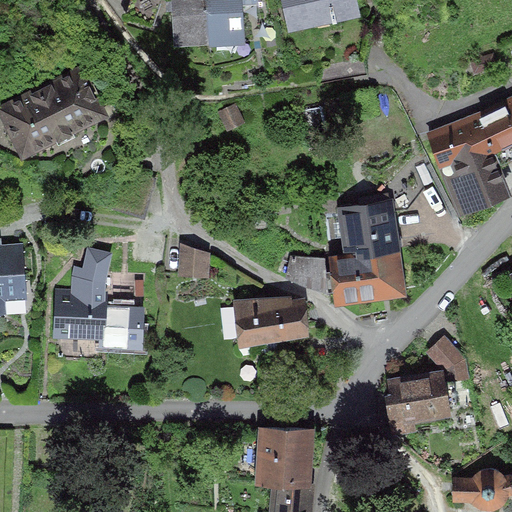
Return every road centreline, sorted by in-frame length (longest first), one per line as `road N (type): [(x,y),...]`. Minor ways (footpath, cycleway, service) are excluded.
road 1 (residential): [(92,0),(158,130),(190,219),(241,262),(324,304),(384,355)]
road 2 (residential): [(346,400),(312,411),(0,417)]
road 3 (residential): [(384,355),(511,214)]
road 4 (residential): [(346,400),(427,480),(439,511)]
